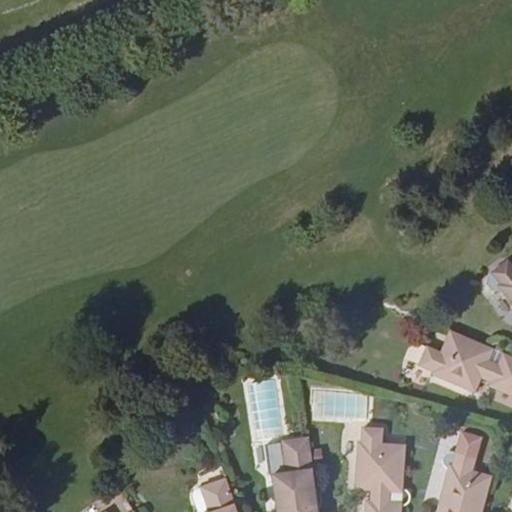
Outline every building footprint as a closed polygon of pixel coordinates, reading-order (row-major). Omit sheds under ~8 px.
[(511,270),(506,263),(489,275),(492,278),(490,280),(511,309),(511,270)] [(492,352),(451,334),(442,355),(429,350),(420,370),(434,376),(431,383),(475,402),(484,384),(492,387),(490,392),(511,400),(511,360),(508,358),(492,352)] [(400,511),(401,508),(402,490),(404,448),(382,446),(383,430),(362,428),(361,445),(358,444),(355,493),(371,495),(371,504),(366,503),(364,511),(400,511)] [(314,490),(308,442),(280,445),(281,448),(279,448),(275,450),(273,454),(274,458),(277,461),(280,463),(283,463),(285,477),(271,479),(274,506),(283,505),(282,511),(317,511),(318,511),(314,490)] [(481,511),(491,478),(472,473),(476,459),(452,452),(451,457),(436,509),(446,511),(481,511)] [(236,511),(223,472),(196,482),(206,511),(236,511)]
